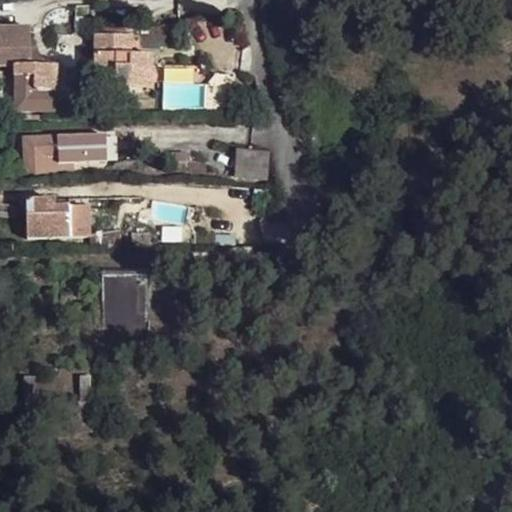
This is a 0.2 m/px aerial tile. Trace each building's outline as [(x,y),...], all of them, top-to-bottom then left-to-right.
[(94,55),(94,88),(145,88),(145,72),(153,73),(153,56),(130,56),(131,29),(103,29),(103,36),(102,55),(94,55)] [(29,31),(0,31),(0,68),(15,68),(14,112),(54,113),(56,67),(43,67),(43,61),(40,60),(36,50),(29,49),(29,31)] [(103,36),(94,36),(94,55),(102,55),(103,36)] [(234,76),(211,74),(209,109),(231,110),(234,76)] [(72,171),(71,163),(107,161),(106,136),(22,140),(23,162),(16,163),(16,173),(23,173),(72,171)] [(237,152),(236,177),(267,180),(268,154),(237,152)] [(26,202),(27,239),(76,237),(90,236),(89,207),(54,207),(55,201),(26,202)] [(90,236),(91,250),(120,248),(120,227),(107,227),(101,228),(97,231),(93,233),(90,236)] [(95,268),(95,342),(154,342),(153,269),(95,268)] [(80,377),(80,392),(90,393),(90,377),(80,377)] [(24,378),(23,398),(34,397),(35,378),(24,378)]
